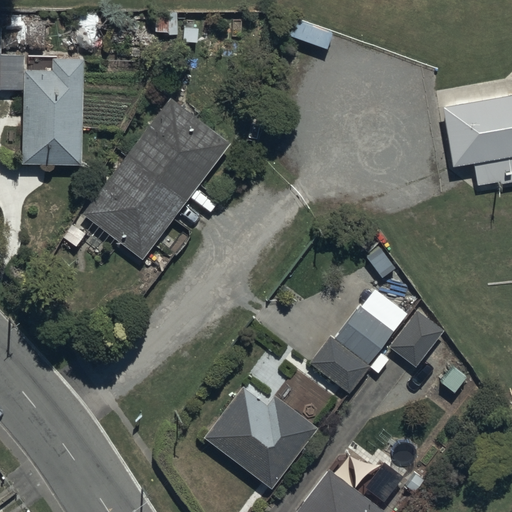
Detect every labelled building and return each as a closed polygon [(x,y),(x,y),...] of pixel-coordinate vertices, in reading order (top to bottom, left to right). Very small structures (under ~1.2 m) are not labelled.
[(24,54),(0,53),(0,39),(1,15),(0,14),(0,89),(24,89),(24,54)] [(53,69),(24,68),(24,89),(21,162),(80,164),(84,56),(53,55),(53,69)] [(511,162),(511,69),(438,81),(448,143),(469,140),(473,169),(511,162)] [(229,141),(170,97),(81,214),(140,259),(229,141)] [(330,336),(309,363),(349,394),(371,366),(367,363),(407,313),(374,287),(334,339),(330,336)] [(443,329),(416,308),(388,345),(415,366),(443,329)] [(242,386),(204,436),(271,486),(316,426),(273,394),(266,404),(242,386)] [(387,511),(328,468),(294,511),(387,511)]
